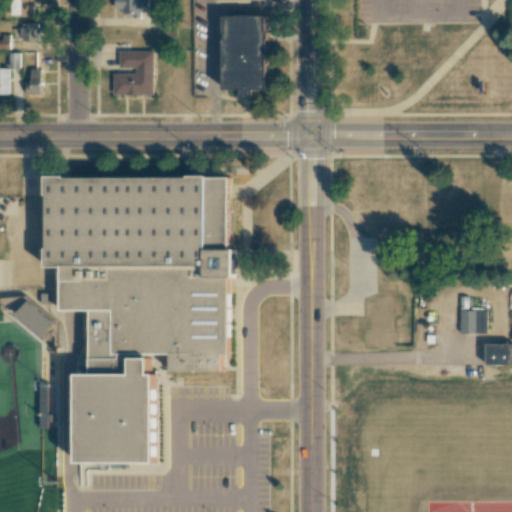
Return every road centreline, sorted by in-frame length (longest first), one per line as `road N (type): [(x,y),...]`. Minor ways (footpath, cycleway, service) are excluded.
road 1 (tertiary): [(310,136),(310,511)]
road 2 (tertiary): [(310,136),(0,139)]
road 3 (tertiary): [(511,136),(310,136)]
road 4 (residential): [(77,0),(75,138)]
road 5 (tertiary): [(308,0),(310,136)]
